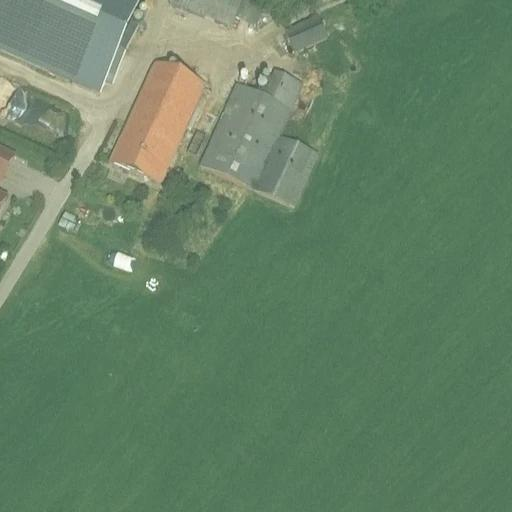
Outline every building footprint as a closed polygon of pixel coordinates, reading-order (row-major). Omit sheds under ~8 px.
[(0,0),(0,51),(102,96),(106,87),(112,90),(138,31),(132,28),(144,0),(0,0)] [(168,0),(166,4),(230,31),(242,0),(168,0)] [(294,55),(326,39),(318,22),(286,36),(294,55)] [(156,66),(110,165),(158,187),(203,88),(156,66)] [(287,209),(311,155),(277,140),(301,86),(275,75),(263,99),(235,87),(198,168),(287,209)] [(0,208),(5,200),(0,197),(0,182),(0,183),(12,159),(0,152),(0,208)]
